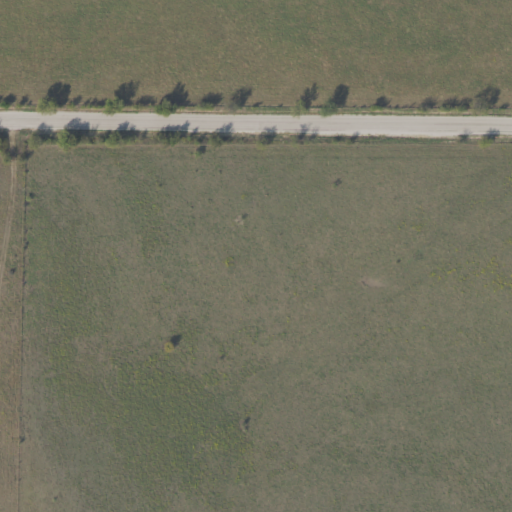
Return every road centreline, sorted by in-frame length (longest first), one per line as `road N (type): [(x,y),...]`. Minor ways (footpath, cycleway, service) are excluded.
road 1 (residential): [(511,132),(0,139)]
road 2 (residential): [(43,140),(50,210),(31,284),(0,326)]
